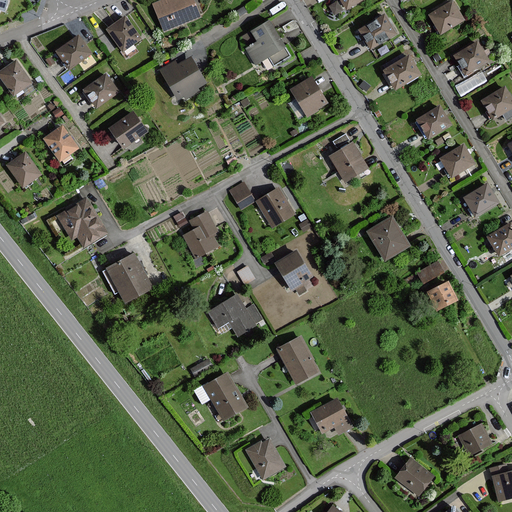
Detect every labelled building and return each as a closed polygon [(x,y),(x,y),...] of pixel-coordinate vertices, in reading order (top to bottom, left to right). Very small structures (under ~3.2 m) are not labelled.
[(0,0),(0,8),(6,10),(9,0),(0,0)] [(193,0),(165,0),(156,4),(166,29),(200,15),(193,0)] [(342,0),(348,9),(362,0),(342,0)] [(453,1),(430,15),(441,33),(464,20),(453,1)] [(342,10),(337,2),(330,6),(335,14),(342,10)] [(361,29),(372,48),(396,33),(385,15),(361,29)] [(125,17),(108,29),(123,51),(140,38),(125,17)] [(275,65),(291,56),(270,22),(254,31),(260,41),(247,49),(256,64),(270,57),(275,65)] [(79,36),(57,51),(70,69),(91,54),(79,36)] [(478,42),(455,55),(466,74),(489,61),(478,42)] [(386,70),(396,88),(420,75),(409,56),(386,70)] [(175,63),(162,71),(179,99),(185,96),(187,99),(201,91),(198,88),(207,83),(192,58),(177,67),(175,63)] [(16,60),(0,72),(0,73),(15,95),(32,82),(16,60)] [(460,91),(487,80),(483,70),(456,82),(460,91)] [(108,74),(85,89),(97,106),(119,91),(108,74)] [(312,77),(292,89),(308,115),(328,103),(312,77)] [(511,97),(505,87),(482,101),(494,120),(504,113),(508,120),(511,116),(511,97)] [(418,120),(429,138),(451,124),(440,106),(418,120)] [(63,114),(59,108),(54,112),(57,117),(63,114)] [(133,112),(111,128),(125,147),(147,131),(133,112)] [(62,125),(44,138),(60,161),(63,159),(65,162),(71,158),(69,156),(79,148),(62,125)] [(349,140),(346,134),(334,142),(337,147),(349,140)] [(353,144),(331,156),(346,180),(367,168),(353,144)] [(463,145),(441,158),(452,177),(474,163),(463,145)] [(26,153),(9,165),(24,186),(41,174),(26,153)] [(244,183),(231,191),(242,208),(254,200),(244,183)] [(465,198),(476,216),(498,203),(487,184),(465,198)] [(281,187),(259,201),(274,226),(297,213),(281,187)] [(108,233),(87,198),(59,215),(72,238),(78,234),(85,246),(108,233)] [(218,246),(211,234),(217,231),(207,212),(191,221),(196,230),(186,235),(198,257),(218,246)] [(187,222),(182,213),(175,216),(180,226),(187,222)] [(392,217),(368,231),(385,260),(410,245),(392,217)] [(311,227),(307,220),(300,224),(304,231),(311,227)] [(489,237),(500,255),(511,247),(511,225),(511,223),(489,237)] [(297,251),(277,263),(293,290),(303,283),(302,282),(312,276),(297,251)] [(274,258),(271,253),(262,258),(264,263),(274,258)] [(135,254),(108,268),(127,302),(153,288),(135,254)] [(438,262),(419,273),(424,282),(443,271),(438,262)] [(247,267),(238,272),(245,284),(254,278),(247,267)] [(448,282),(429,292),(438,309),(457,299),(448,282)] [(247,310),(237,295),(210,312),(223,332),(232,326),(238,335),(256,324),(255,323),(262,318),(254,305),(247,310)] [(318,371),(301,337),(279,349),(296,382),(318,371)] [(213,366),(209,360),(192,369),(196,376),(213,366)] [(247,407),(228,374),(206,387),(225,420),(247,407)] [(352,427),(338,399),(313,412),(324,433),(335,427),(339,433),(352,427)] [(461,436),(471,454),(492,442),(481,424),(461,436)] [(262,441),(247,450),(265,479),(286,467),(271,440),(264,444),(262,441)] [(409,461),(398,478),(420,493),(432,476),(419,468),(409,461)] [(511,471),(495,476),(501,501),(511,498),(511,471)]
